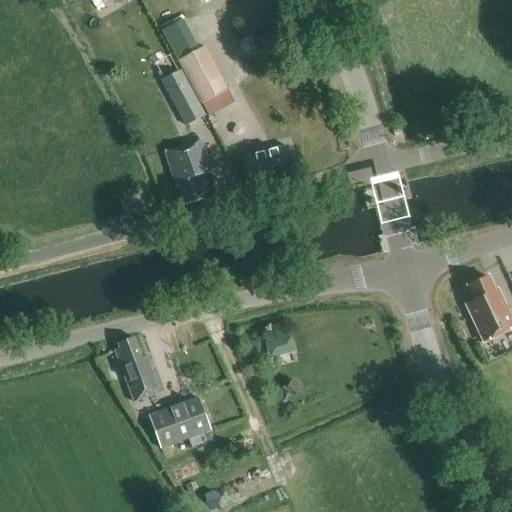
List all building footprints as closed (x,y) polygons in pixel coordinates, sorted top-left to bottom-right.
[(166,29),(181,56),(201,45),(185,18),(166,29)] [(140,38),(147,35),(143,27),(137,30),(140,38)] [(268,46),(260,32),(250,38),(257,52),(268,46)] [(204,47),(177,61),(201,106),(228,91),(204,47)] [(206,117),(200,106),(181,72),(161,83),(178,115),(185,129),(206,117)] [(152,118),(140,95),(122,104),(134,127),(152,118)] [(201,141),(165,153),(177,189),(179,188),(185,206),(204,200),(202,195),(207,194),(201,176),(212,172),(201,141)] [(252,190),(274,185),(295,179),(287,148),(244,159),(252,190)] [(464,302),(480,339),(511,325),(511,323),(497,289),(494,290),(488,275),(466,284),(473,298),(464,302)] [(273,358),(300,351),(295,332),(268,339),(273,358)] [(141,359),(134,339),(117,345),(119,349),(114,351),(134,403),(159,393),(146,357),(141,359)] [(161,451),(212,433),(199,398),(148,417),(161,451)]
